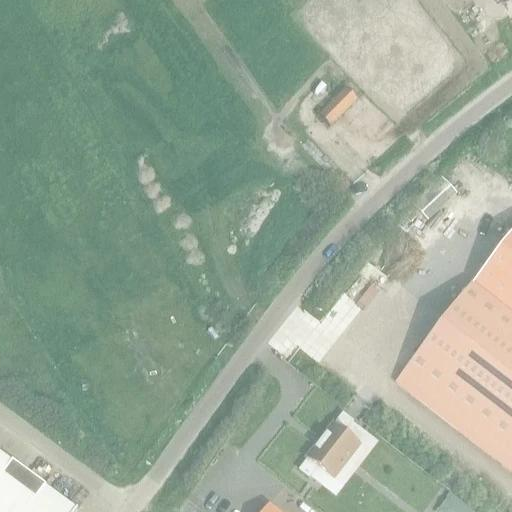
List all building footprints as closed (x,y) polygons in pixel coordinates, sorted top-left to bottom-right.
[(345,90),(317,118),(328,130),(357,101),(345,90)] [(439,179),(410,206),(427,224),(456,197),(439,179)] [(471,286),(395,384),(511,475),(511,232),(470,286),(471,286)] [(306,461),(298,472),(308,479),(316,468),(332,481),(359,446),(343,433),(351,423),(341,416),(333,426),(332,425),(304,460),(306,461)] [(0,511),(75,511),(26,476),(0,456),(0,511)]
